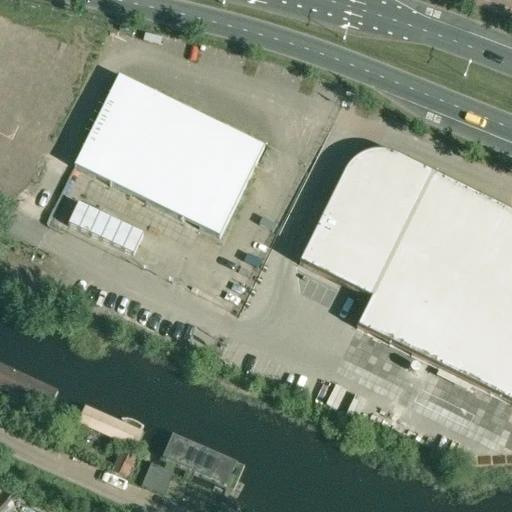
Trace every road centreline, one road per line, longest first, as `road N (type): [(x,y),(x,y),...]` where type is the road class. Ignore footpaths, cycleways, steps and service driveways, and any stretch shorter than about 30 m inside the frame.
road 1 (residential): [(0,215),(26,227),(117,53),(373,129),(511,186)]
road 2 (primary): [(117,0),(289,42),(511,129)]
road 3 (primary): [(511,66),(322,0)]
road 4 (unclassified): [(163,511),(0,438)]
